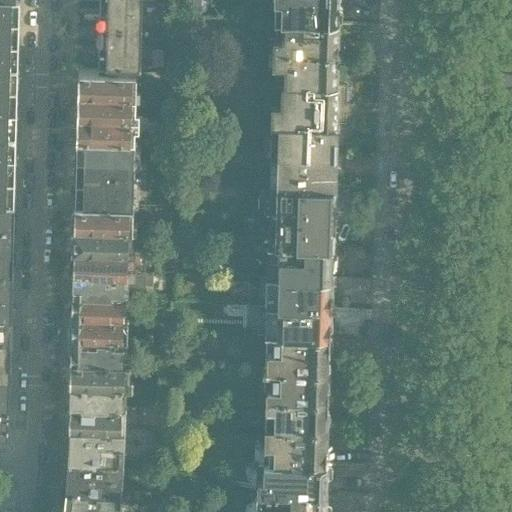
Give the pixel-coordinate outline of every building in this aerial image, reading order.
[(0,0),(0,64),(18,65),(19,20),(19,0),(0,0)] [(140,65),(141,0),(99,0),(98,64),(140,65)] [(169,0),(168,66),(176,66),(177,0),(169,0)] [(185,0),(185,12),(200,13),(201,0),(185,0)] [(337,0),(275,0),(275,20),(276,20),(338,22),(338,21),(342,17),(342,8),(338,3),(337,0)] [(338,22),(276,20),(275,38),(270,38),(269,50),(337,53),(338,22)] [(209,36),(190,34),(189,47),(208,49),(209,36)] [(336,84),(337,64),(337,53),(269,50),(268,63),(275,64),(275,81),(336,84)] [(0,131),(16,132),(17,88),(17,84),(18,84),(18,75),(18,73),(18,65),(0,64),(0,131)] [(78,67),(77,87),(135,89),(136,69),(134,69),(80,67),(78,67)] [(335,125),(336,85),(336,84),(275,81),(274,81),(273,102),(271,102),(271,123),(335,125)] [(135,89),(77,87),(76,111),(134,114),(135,89)] [(134,114),(76,111),(76,135),(134,136),(134,114)] [(165,116),(164,126),(173,127),(173,117),(165,116)] [(338,140),(334,137),(335,125),(271,123),(270,152),(334,154),(337,151),(338,140)] [(173,127),(163,128),(163,136),(173,136),(173,127)] [(0,199),(14,200),(15,156),(16,132),(0,131),(0,199)] [(132,204),(133,166),(134,159),(133,159),(134,136),(76,135),(74,202),(132,204)] [(337,171),(333,168),(334,154),(270,152),(270,184),(333,186),(337,181),(337,171)] [(336,201),(333,198),(333,186),(270,184),(269,214),(332,215),(332,213),(336,210),(336,201)] [(14,200),(0,199),(0,223),(14,224),(14,200)] [(132,204),(74,202),(73,227),(131,228),(132,204)] [(332,215),(269,214),(268,244),(332,245),(332,243),(336,240),(336,230),(332,227),(332,215)] [(14,224),(0,223),(0,245),(13,246),(14,224)] [(131,228),(73,227),(73,249),(131,250),(131,228)] [(166,229),(164,241),(174,243),(176,231),(166,229)] [(332,245),(268,244),(268,258),(264,258),(258,262),(258,267),(262,271),(267,271),(267,276),(331,277),(331,267),(335,267),(335,256),(331,255),(332,245)] [(13,246),(0,245),(0,269),(12,270),(13,246)] [(131,250),(73,249),(72,271),(128,272),(131,272),(131,250)] [(139,250),(131,250),(131,272),(139,273),(139,250)] [(12,270),(0,269),(0,291),(12,292),(12,270)] [(128,272),(72,271),(72,293),(127,294),(128,272)] [(331,277),(267,276),(266,304),(330,305),(330,302),(333,300),(334,292),(331,289),(331,277)] [(12,292),(0,291),(0,313),(11,314),(12,292)] [(127,294),(72,293),(71,315),(127,316),(127,294)] [(330,305),(266,304),(265,334),(267,334),(329,335),(329,331),(333,329),(333,320),(330,317),(330,305)] [(0,337),(10,338),(11,314),(0,313),(0,337)] [(127,316),(71,315),(70,337),(127,339),(127,316)] [(329,335),(267,334),(266,369),(328,370),(329,351),(332,348),(333,341),(329,338),(329,335)] [(10,338),(0,337),(0,373),(10,373),(10,338)] [(127,339),(70,337),(70,359),(126,360),(127,339)] [(129,360),(126,360),(70,359),(69,382),(125,384),(128,384),(129,360)] [(328,370),(266,369),(265,398),(327,399),(327,389),(331,385),(331,376),(328,373),(328,370)] [(10,373),(0,373),(0,431),(8,432),(10,373)] [(125,384),(69,382),(69,405),(125,406),(125,384)] [(327,399),(265,398),(264,426),(326,428),(326,426),(329,423),(330,414),(327,411),(327,399)] [(125,406),(69,405),(68,427),(125,429),(125,406)] [(326,428),(264,426),(263,462),(325,463),(325,461),(328,459),(329,452),(325,446),(326,428)] [(125,429),(68,427),(67,457),(123,459),(125,429)] [(123,459),(67,457),(64,486),(121,489),(123,459)] [(325,463),(263,462),(262,476),(257,480),(257,491),(325,492),(325,480),(329,480),(329,467),(325,467),(325,463)] [(119,511),(121,489),(64,486),(61,511),(119,511)] [(325,504),(325,495),(325,492),(257,491),(257,503),(261,506),(261,511),(328,511),(329,504),(325,504)]
